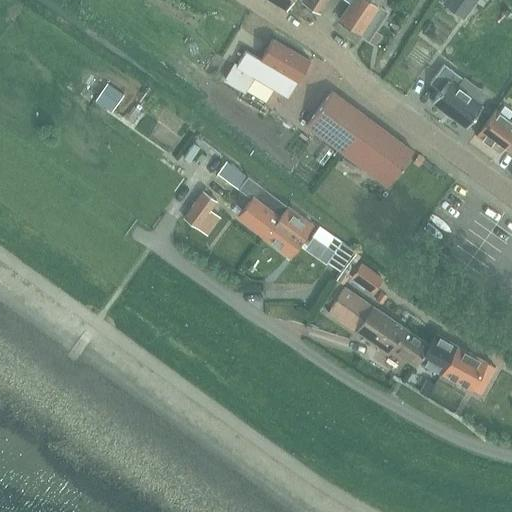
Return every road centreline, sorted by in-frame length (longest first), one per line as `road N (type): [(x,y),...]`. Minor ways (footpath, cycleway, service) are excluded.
road 1 (residential): [(511,456),(410,417),(147,239)]
road 2 (residential): [(511,199),(335,57),(247,0)]
